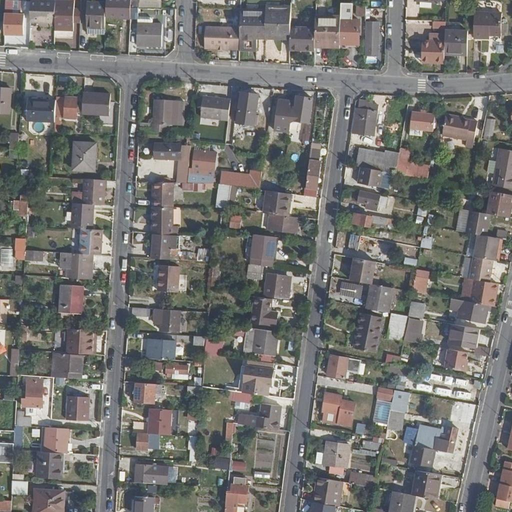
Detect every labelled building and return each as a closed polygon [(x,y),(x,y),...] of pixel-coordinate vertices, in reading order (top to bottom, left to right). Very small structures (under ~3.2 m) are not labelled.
[(35,0),(31,0),(31,21),(39,21),(56,22),(57,1),(35,0)] [(56,27),(56,30),(74,31),(75,22),(75,9),(76,0),(69,0),(57,0),(57,1),(56,22),(56,27)] [(107,0),(107,17),(130,18),(131,7),(130,0),(107,0)] [(357,14),(366,14),(366,2),(357,2),(357,14)] [(88,28),(105,28),(106,4),(88,3),(88,28)] [(130,18),(130,28),(137,29),(137,45),(161,46),(162,23),(153,23),(138,23),(138,16),(139,7),(131,7),(130,18)] [(315,45),(341,46),(341,43),(342,19),(342,7),(338,7),(338,19),(316,18),(315,29),(315,45)] [(273,36),(290,36),(291,28),(291,8),(266,8),(266,10),(266,32),(273,32),(273,36)] [(240,28),(239,45),(257,46),(258,36),(265,36),(266,36),(266,32),(266,10),(240,9),(240,14),(240,28)] [(502,34),(502,11),(475,10),(474,36),(490,37),(491,34),(502,34)] [(6,15),(5,34),(24,34),(24,24),(28,24),(28,18),(22,17),(22,16),(6,15)] [(342,19),(341,43),(360,44),(361,19),(342,19)] [(368,20),(367,56),(375,56),(375,20),(368,20)] [(204,48),(239,50),(239,45),(240,28),(206,26),(204,48)] [(315,50),(315,47),(315,45),(315,29),(291,28),(290,36),(290,49),(315,50)] [(445,55),(468,55),(468,30),(446,30),(445,41),(445,55)] [(122,39),(121,54),(129,54),(129,39),(122,39)] [(430,63),(445,64),(445,55),(445,41),(423,41),(422,57),(431,58),(430,63)] [(0,88),(0,112),(10,113),(11,89),(0,88)] [(111,94),(84,92),(83,114),(109,115),(111,94)] [(258,96),(242,93),(240,105),(237,104),(236,110),(238,110),(236,123),(254,126),(258,96)] [(78,98),(59,97),(58,117),(77,119),(78,98)] [(296,102),(294,120),(299,121),(309,123),(313,99),(297,97),(296,102)] [(55,122),(57,101),(29,99),(28,120),(55,122)] [(151,124),(151,131),(166,132),(166,125),(174,125),(174,124),(175,109),(175,100),(155,99),(154,124),(151,124)] [(228,122),(231,101),(203,99),(201,119),(228,122)] [(357,107),(353,132),(375,136),(379,110),(371,109),(372,102),(362,101),(361,107),(357,107)] [(298,128),(299,121),(294,120),(296,102),(293,102),(290,127),(298,128)] [(183,109),(175,109),(174,124),(181,125),(183,109)] [(411,128),(434,130),(436,114),(412,112),(411,128)] [(447,113),(443,134),(470,139),(473,119),(459,117),(459,115),(447,113)] [(489,140),(491,140),(495,121),(488,119),(484,138),(489,140)] [(19,151),(20,134),(10,134),(10,150),(19,151)] [(75,143),(74,170),(95,171),(96,144),(75,143)] [(194,148),(215,151),(216,146),(195,143),(194,148)] [(310,156),(319,156),(320,144),(311,143),(310,156)] [(180,160),(180,146),(156,144),(155,158),(180,160)] [(187,182),(187,176),(190,146),(183,146),(183,167),(179,167),(178,183),(186,184),(187,182)] [(511,149),(501,148),(493,190),(511,193),(511,149)] [(361,149),(357,166),(363,168),(384,172),(397,174),(399,160),(400,154),(386,151),(386,153),(361,149)] [(194,153),(192,163),(200,164),(199,168),(212,170),(213,156),(194,153)] [(410,162),(399,160),(397,174),(408,176),(410,162)] [(310,161),(305,196),(315,198),(320,162),(310,161)] [(423,164),(410,162),(408,176),(420,178),(423,164)] [(429,180),(432,166),(423,164),(420,178),(429,180)] [(384,172),(363,168),(361,183),(381,187),(384,172)] [(260,189),(261,177),(220,174),(218,185),(231,186),(260,189)] [(30,176),(18,175),(17,182),(30,183),(30,176)] [(106,180),(86,179),(85,204),(94,205),(104,205),(106,180)] [(176,183),(155,182),(154,207),(174,207),(176,183)] [(293,194),(268,190),(265,214),(272,215),(290,217),(293,194)] [(508,217),(511,197),(511,194),(493,191),(489,214),(490,214),(508,217)] [(385,202),(381,201),(382,197),(361,192),(358,203),(366,205),(365,208),(371,210),(372,206),(379,208),(379,207),(383,208),(385,202)] [(388,196),(385,210),(393,212),(396,198),(388,196)] [(29,200),(22,200),(20,216),(28,216),(29,200)] [(94,214),(94,205),(85,204),(72,203),(71,225),(75,225),(74,229),(83,229),(90,230),(92,214),(94,214)] [(416,214),(425,216),(427,208),(419,205),(416,214)] [(174,207),(154,207),(153,234),(155,234),(178,235),(179,224),(173,224),(174,207)] [(215,210),(214,231),(223,232),(225,211),(215,210)] [(489,214),(470,211),(466,233),(479,235),(486,236),(490,214),(489,214)] [(393,219),(363,213),(362,215),(355,214),(353,224),(370,227),(371,225),(375,227),(376,223),(392,226),(393,219)] [(299,218),(290,217),(272,215),(269,230),(297,234),(299,218)] [(101,255),(103,230),(93,230),(90,230),(83,229),(81,253),(97,254),(101,255)] [(500,239),(506,240),(508,233),(498,231),(496,239),(500,239)] [(155,234),(153,259),(172,260),(173,249),(180,250),(181,235),(178,235),(155,234)] [(492,260),(496,261),(500,239),(496,239),(486,236),(479,235),(475,257),(492,260)] [(278,239),(256,236),(253,260),(252,267),(263,268),(273,269),(274,263),(278,239)] [(350,250),(359,252),(362,238),(352,236),(350,250)] [(423,237),(421,248),(431,249),(432,238),(423,237)] [(26,250),(26,240),(18,239),(17,251),(22,251),(26,251),(26,250)] [(0,265),(12,266),(13,249),(0,248),(0,265)] [(197,249),(197,261),(208,261),(209,249),(197,249)] [(96,262),(97,254),(81,253),(73,253),(72,278),(92,279),(93,262),(96,262)] [(400,263),(414,267),(416,260),(402,257),(400,263)] [(488,282),(492,260),(475,257),(471,257),(467,278),(475,280),(488,282)] [(356,258),(352,281),(373,284),(378,285),(379,277),(374,275),(377,262),(356,258)] [(161,266),(159,292),(179,294),(180,268),(161,266)] [(262,275),(263,268),(252,267),(248,266),(247,274),(262,275)] [(424,294),(429,272),(416,269),(411,292),(424,294)] [(274,300),(275,300),(276,299),(288,300),(289,279),(278,278),(278,277),(268,276),(265,299),(274,300)] [(494,306),(499,284),(488,282),(475,280),(471,302),(489,305),(494,306)] [(361,298),(362,284),(340,283),(340,297),(361,298)] [(391,313),(395,288),(378,285),(373,284),(369,309),(391,313)] [(62,285),(60,313),(81,314),(83,286),(62,285)] [(265,299),(254,298),(251,322),(276,325),(277,312),(273,312),(274,300),(265,299)] [(486,323),(489,305),(471,302),(454,299),(452,309),(461,311),(460,318),(486,323)] [(409,316),(422,318),(424,306),(411,303),(409,316)] [(148,308),(135,308),(135,316),(148,316),(148,308)] [(181,311),(157,309),(156,323),(162,323),(161,331),(180,331),(181,311)] [(384,318),(362,313),(356,348),(378,352),(384,318)] [(409,318),(409,316),(393,313),(388,339),(404,341),(409,318)] [(404,341),(418,344),(420,327),(418,327),(419,320),(409,318),(404,341)] [(476,347),(480,329),(454,324),(450,342),(476,347)] [(93,354),(94,329),(62,328),(61,340),(69,341),(68,353),(93,354)] [(280,331),(258,329),(255,352),(276,356),(280,331)] [(207,338),(194,337),(194,344),(206,345),(207,338)] [(149,340),(148,359),(174,360),(175,342),(149,340)] [(221,348),(206,345),(205,354),(220,355),(221,348)] [(9,375),(15,375),(17,349),(11,349),(9,375)] [(468,361),(469,353),(450,349),(446,368),(468,372),(470,361),(468,361)] [(51,377),(79,378),(81,355),(52,353),(51,377)] [(387,353),(384,361),(396,365),(399,357),(387,353)] [(328,376),(345,379),(347,373),(359,375),(362,362),(333,356),(328,376)] [(160,373),(163,363),(155,361),(153,371),(160,373)] [(224,380),(227,366),(212,364),(209,378),(215,379),(215,383),(218,383),(218,379),(224,380)] [(168,365),(167,373),(188,375),(189,367),(168,365)] [(388,365),(388,375),(409,375),(409,366),(388,365)] [(255,394),(269,396),(270,388),(272,388),(275,371),(249,367),(245,393),(255,394)] [(463,385),(465,377),(445,374),(443,390),(464,394),(465,386),(463,385)] [(28,401),(43,402),(44,388),(37,387),(38,381),(28,380),(28,401)] [(156,384),(137,383),(136,402),(154,403),(156,384)] [(165,395),(184,396),(184,386),(166,385),(165,395)] [(394,400),(396,390),(382,388),(380,397),(394,400)] [(245,393),(236,391),(234,401),(253,404),(255,394),(245,393)] [(324,411),(341,414),(340,425),(353,427),(357,404),(343,401),(343,396),(327,394),(324,411)] [(88,421),(89,397),(66,396),(65,420),(88,421)] [(408,403),(394,401),(389,427),(402,429),(408,403)] [(240,424),(277,430),(281,407),(263,404),(261,417),(242,414),(240,424)] [(39,416),(40,406),(30,406),(30,415),(39,416)] [(133,423),(132,433),(138,433),(160,434),(170,435),(171,409),(149,408),(149,424),(133,423)] [(16,425),(31,426),(31,417),(24,416),(24,411),(17,410),(16,425)] [(357,423),(354,433),(363,435),(365,425),(357,423)] [(67,454),(69,429),(48,428),(46,453),(62,454),(67,454)] [(447,436),(442,435),(442,432),(431,429),(429,437),(422,436),(417,463),(437,467),(440,451),(453,454),(459,430),(449,428),(447,436)] [(40,437),(39,429),(31,429),(31,437),(40,437)] [(21,431),(15,431),(14,451),(22,451),(23,436),(21,436),(21,431)] [(160,434),(138,433),(137,450),(148,450),(148,449),(159,449),(160,434)] [(186,449),(188,449),(197,449),(198,437),(187,436),(186,449)] [(362,441),(362,449),(379,449),(380,442),(362,441)] [(0,462),(11,463),(12,443),(0,442),(0,462)] [(335,443),(334,454),(331,465),(354,469),(358,447),(335,443)] [(187,462),(196,462),(197,452),(197,449),(188,449),(187,462)] [(61,478),(62,454),(46,453),(39,453),(38,477),(61,478)] [(331,465),(334,454),(326,453),(324,464),(331,465)] [(511,457),(507,456),(497,500),(510,504),(511,499),(511,457)] [(213,468),(227,469),(228,461),(214,460),(213,468)] [(233,461),(231,470),(245,472),(246,463),(233,461)] [(136,465),(135,483),(166,485),(167,467),(136,465)] [(436,500),(441,474),(418,470),(414,495),(416,496),(436,500)] [(227,493),(225,511),(233,511),(234,505),(247,507),(249,487),(246,486),(247,478),(235,477),(234,484),(232,484),(231,494),(227,493)] [(317,503),(328,505),(341,507),(343,498),(340,498),(343,482),(321,478),(317,503)] [(378,489),(379,481),(364,479),(362,486),(378,489)] [(13,482),(12,492),(26,493),(27,482),(13,482)] [(37,490),(36,511),(63,511),(65,491),(37,490)] [(412,511),(416,496),(414,495),(396,492),(391,511),(412,511)] [(135,497),(134,511),(151,511),(152,498),(135,497)] [(0,511),(10,511),(10,501),(0,500),(0,511)] [(317,503),(314,503),(312,511),(326,511),(328,505),(317,503)]
